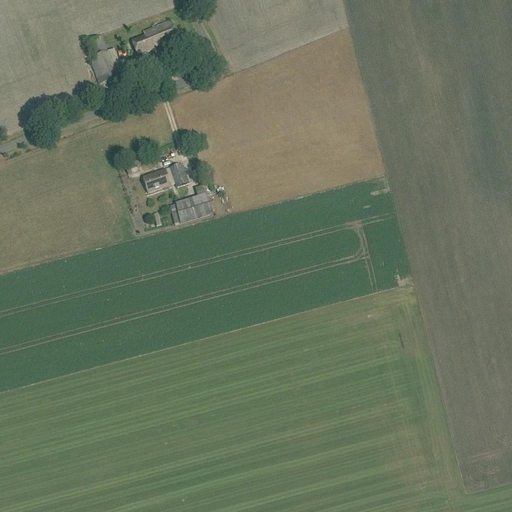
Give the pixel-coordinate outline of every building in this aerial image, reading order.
[(163,50),(180,43),(170,22),(143,34),(145,38),(132,44),(139,58),(155,51),(154,50),(161,48),(163,50)] [(121,59),(131,55),(129,49),(119,53),(121,59)] [(114,52),(107,55),(95,61),(90,63),(101,88),(125,78),(114,52)] [(178,190),(191,185),(184,166),(171,170),(178,190)] [(138,172),(136,167),(128,170),(129,175),(138,172)] [(149,195),(170,188),(165,172),(144,179),(149,195)]
